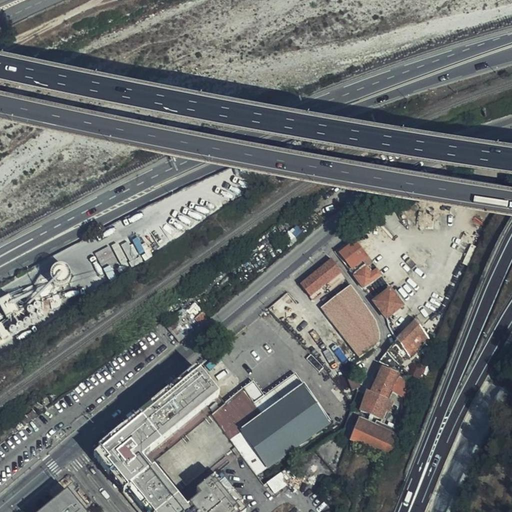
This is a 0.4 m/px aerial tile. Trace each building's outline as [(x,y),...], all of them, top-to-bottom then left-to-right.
[(381,275),(355,242),(338,256),(363,289),(381,275)] [(110,247),(96,253),(101,264),(115,258),(110,247)] [(342,273),(332,260),(300,285),(310,298),(316,300),(324,293),(321,289),(342,273)] [(389,290),(373,302),(386,319),(402,307),(389,290)] [(5,316),(16,312),(12,297),(1,301),(5,316)] [(195,329),(201,324),(196,318),(194,319),(185,310),(175,318),(184,328),(190,322),(195,329)] [(416,320),(409,311),(405,314),(412,324),(416,320)] [(409,358),(429,338),(416,320),(412,324),(396,339),(406,354),(409,358)] [(396,339),(380,362),(395,369),(406,354),(396,339)] [(351,358),(353,361),(356,364),(365,356),(361,350),(351,358)] [(350,386),(357,384),(352,367),(344,370),(350,386)] [(209,384),(195,368),(99,447),(101,450),(99,452),(98,461),(140,511),(147,511),(226,458),(222,454),(233,445),(210,415),(217,409),(209,384)] [(397,376),(378,368),(367,392),(388,398),(397,376)] [(255,405),(250,398),(229,412),(268,466),(329,423),(295,376),(255,405)] [(400,378),(393,391),(405,396),(407,397),(412,384),(400,378)] [(224,402),(209,384),(217,409),(224,404),(225,403),(224,402)] [(229,412),(250,398),(243,388),(224,402),(225,403),(224,404),(229,412)] [(388,402),(394,404),(402,407),(405,396),(393,391),(388,402)] [(388,398),(367,392),(360,411),(383,419),(387,411),(384,410),(387,401),(388,398)] [(388,402),(387,401),(384,410),(387,411),(383,419),(381,422),(383,422),(385,423),(394,404),(388,402)] [(360,418),(358,421),(374,427),(374,425),(381,427),(383,422),(381,422),(381,423),(376,421),(375,423),(360,418)] [(400,429),(385,423),(383,422),(381,427),(374,425),(374,427),(358,421),(351,441),(389,456),(400,429)] [(226,458),(147,511),(243,511),(240,506),(241,505),(234,496),(244,488),(226,458)] [(282,473),(268,482),(274,493),(289,484),(282,473)] [(83,511),(85,511),(67,490),(41,511),(83,511)]
